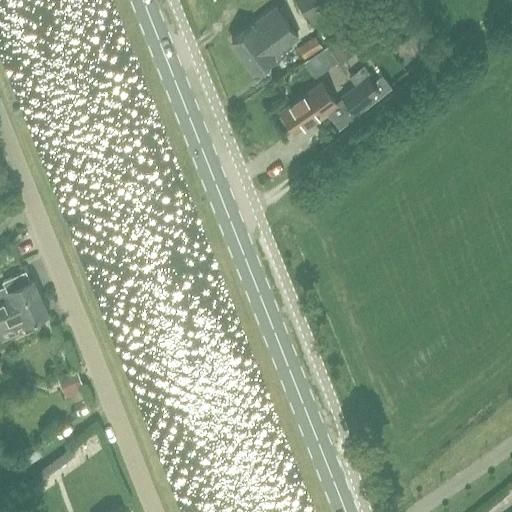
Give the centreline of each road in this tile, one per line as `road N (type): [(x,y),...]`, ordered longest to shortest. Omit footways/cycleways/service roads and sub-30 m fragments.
road 1 (secondary): [(344,511),(143,0)]
road 2 (unclassified): [(154,511),(0,122)]
